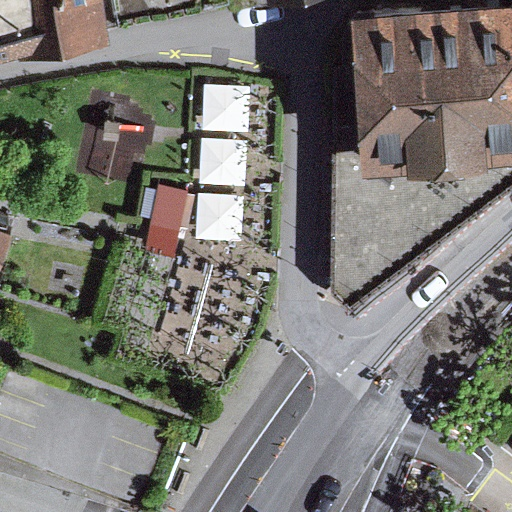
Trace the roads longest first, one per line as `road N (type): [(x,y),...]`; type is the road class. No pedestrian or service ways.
road 1 (residential): [(335,0),(0,66)]
road 2 (secondary): [(294,511),(367,402),(511,252)]
